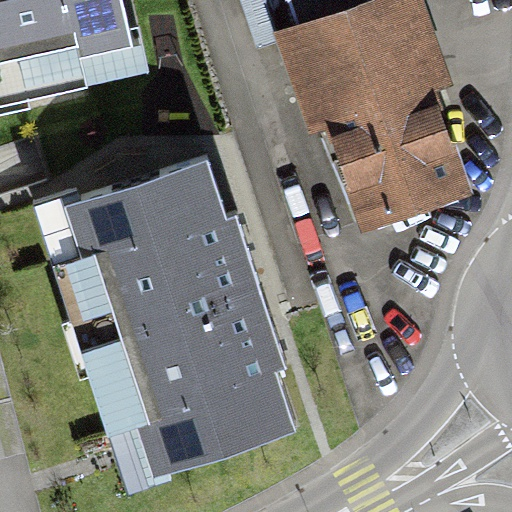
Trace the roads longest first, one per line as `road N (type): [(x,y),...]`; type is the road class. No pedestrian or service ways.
road 1 (residential): [(252,0),(337,276),(484,321)]
road 2 (primary): [(393,486),(508,391)]
road 3 (primary): [(393,486),(511,503)]
